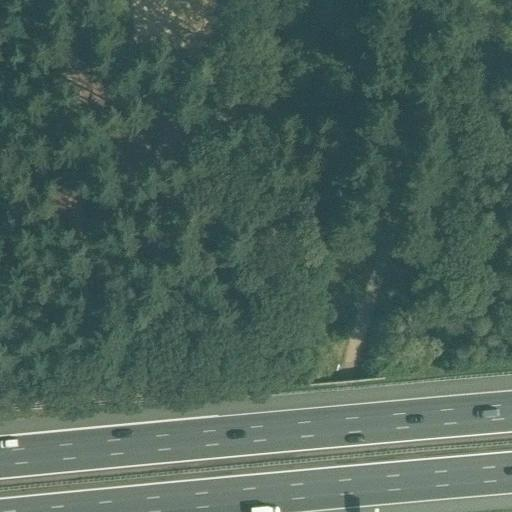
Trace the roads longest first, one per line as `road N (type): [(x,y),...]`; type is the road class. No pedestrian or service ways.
road 1 (motorway): [(511,413),(0,458)]
road 2 (motorway): [(146,511),(511,480)]
